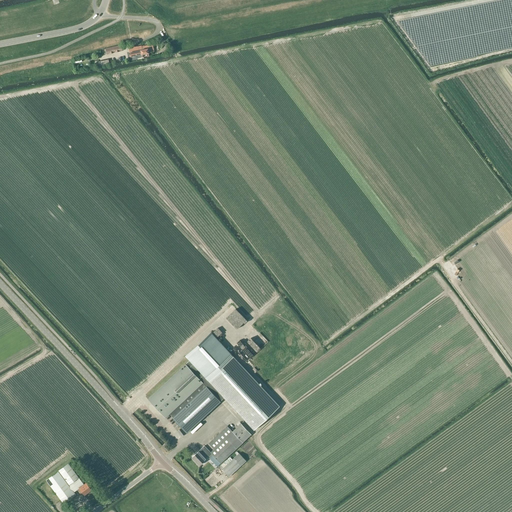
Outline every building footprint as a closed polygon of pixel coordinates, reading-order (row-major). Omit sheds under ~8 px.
[(133,50),(130,50),(131,56),(132,60),(137,59),(136,55),(142,54),(142,57),(150,56),(149,53),(154,52),(156,51),(155,47),(154,48),(153,44),(150,44),(150,43),(147,43),(147,44),(133,47),(133,50)] [(121,46),(106,49),(107,54),(122,51),(121,46)] [(280,407),(212,333),(187,357),(190,361),(186,364),(221,401),(224,398),(254,430),(280,407)] [(244,346),(248,349),(256,338),(252,335),(244,346)] [(187,433),(221,401),(186,364),(149,399),(166,418),(170,414),(187,433)] [(192,431),(194,433),(204,424),(202,422),(192,431)] [(210,451),(205,446),(192,457),(199,465),(207,458),(208,456),(210,458),(213,455),(221,463),(251,434),(241,423),(234,430),(233,429),(231,430),(227,426),(209,444),(214,449),(210,451)] [(246,461),(239,453),(222,469),(229,477),(246,461)] [(81,494),(83,492),(84,495),(92,490),(86,482),(84,484),(68,463),(46,480),(61,500),(64,504),(76,495),(74,492),(77,490),(81,494)]
